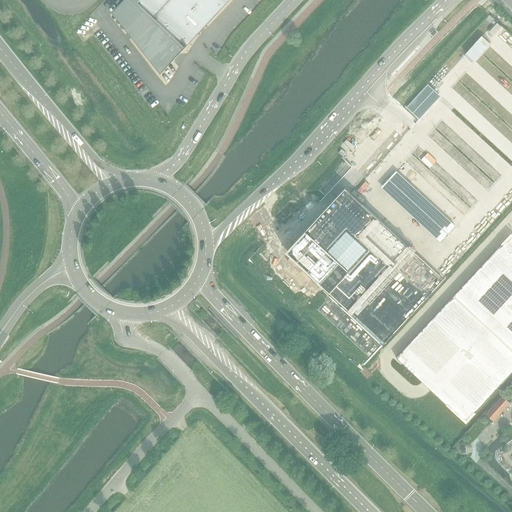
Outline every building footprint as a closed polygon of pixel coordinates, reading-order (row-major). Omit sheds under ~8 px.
[(115,10),(112,13),(153,65),(160,73),(171,62),(170,61),(184,46),(180,43),(206,15),(211,20),(226,4),(229,0),(122,0),(121,1),(122,2),(115,10)] [(441,96),(426,83),(404,107),(419,120),(441,96)] [(346,161),(319,190),(325,195),(352,166),(346,161)] [(301,235),(285,252),(331,294),(317,309),(370,358),(443,279),(344,188),(314,221),(301,235)] [(415,188),(408,196),(447,233),(454,225),(415,188)] [(501,244),(396,357),(422,382),(426,385),(430,389),(446,404),(448,404),(465,420),(472,412),(475,412),(511,372),(511,237),(510,236),(503,244),(501,244)] [(493,421),(509,403),(502,396),(485,414),(493,421)]
